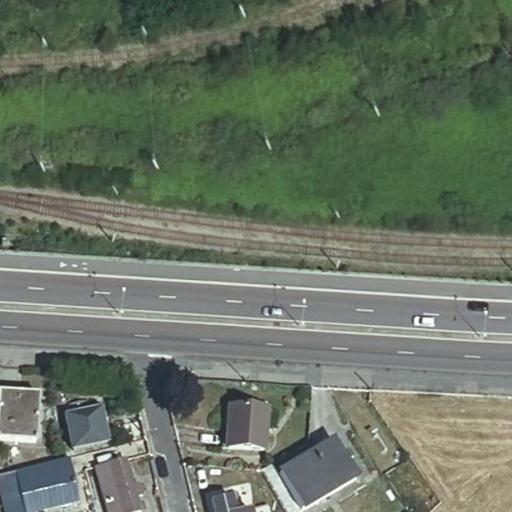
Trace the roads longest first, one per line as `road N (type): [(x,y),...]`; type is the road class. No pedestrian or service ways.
road 1 (secondary): [(511,316),(0,281)]
road 2 (secondary): [(0,331),(511,360)]
